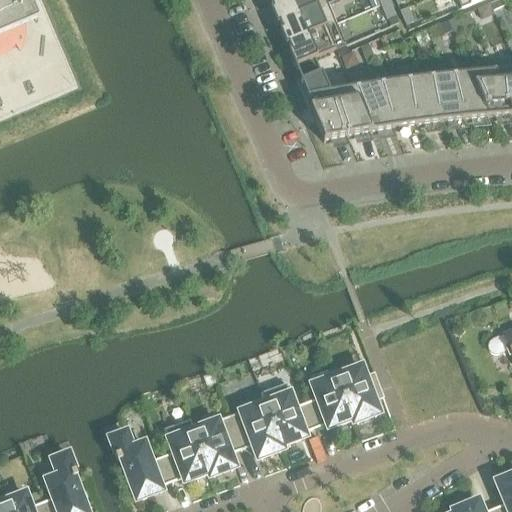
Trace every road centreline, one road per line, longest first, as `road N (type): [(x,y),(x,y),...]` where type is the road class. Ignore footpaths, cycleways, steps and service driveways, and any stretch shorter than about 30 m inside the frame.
road 1 (residential): [(207,0),(290,194),(511,168)]
road 2 (residential): [(498,438),(442,430),(257,493)]
road 3 (residential): [(382,511),(498,438)]
